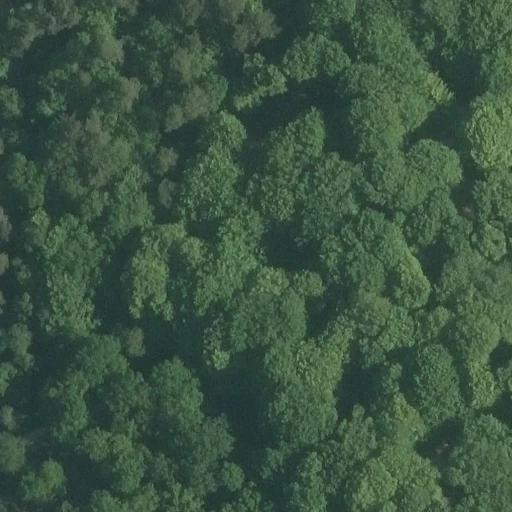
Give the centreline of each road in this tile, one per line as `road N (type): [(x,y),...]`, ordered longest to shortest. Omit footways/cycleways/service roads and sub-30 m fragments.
road 1 (track): [(0,462),(189,370),(250,324),(511,74)]
road 2 (track): [(0,119),(137,328),(189,370)]
